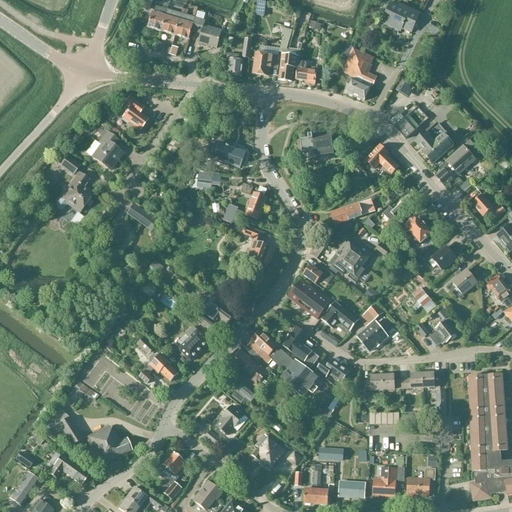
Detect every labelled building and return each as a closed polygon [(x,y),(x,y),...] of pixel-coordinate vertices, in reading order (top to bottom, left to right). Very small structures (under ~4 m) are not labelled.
[(146,0),(142,10),(148,13),(152,3),(146,0)] [(412,34),(421,13),(402,5),(400,8),(390,3),(381,24),(401,33),(402,30),(412,34)] [(162,32),(168,11),(155,7),(154,13),(152,13),(148,28),(162,32)] [(175,36),(181,14),(168,11),(162,32),(175,36)] [(191,31),(195,18),(181,14),(175,36),(189,40),(191,31)] [(205,22),(195,18),(191,31),(201,34),(198,44),(216,49),(222,31),(204,26),(205,22)] [(321,25),(311,22),(309,28),(319,31),(321,25)] [(252,40),(245,39),(242,58),(250,59),(252,40)] [(280,54),(282,54),(279,81),(292,82),(294,68),(297,68),(298,58),(299,58),(301,51),(289,49),(292,42),(285,40),(284,41),(283,41),(280,54)] [(176,43),(173,52),(179,55),(182,45),(176,43)] [(344,52),(350,55),(353,48),(347,45),(344,52)] [(377,77),(369,74),(372,67),(370,67),(374,59),(353,49),(343,73),(354,78),(347,93),(365,100),(371,86),(373,87),(377,77)] [(253,75),(268,77),(270,65),(272,65),(273,57),(256,54),(253,75)] [(242,78),(243,69),(244,62),(238,61),(239,56),(227,55),(225,68),(229,68),(228,76),(242,78)] [(323,71),(318,70),(318,68),(312,68),(311,71),(306,70),(306,65),(305,63),(299,62),(298,69),(297,69),(295,81),(310,83),(309,85),(315,85),(316,81),(321,82),(323,71)] [(124,96),(117,91),(113,97),(120,102),(124,96)] [(123,118),(140,131),(148,119),(139,113),(143,108),(130,98),(123,106),(129,110),(123,118)] [(400,114),(390,122),(405,140),(415,131),(400,114)] [(92,128),(94,129),(96,130),(100,124),(97,121),(92,128)] [(434,141),(426,132),(413,142),(422,152),(433,165),(455,147),(444,133),(434,141)] [(94,160),(108,169),(117,157),(119,159),(123,154),(114,147),(118,141),(107,133),(99,144),(104,147),(94,160)] [(331,138),(329,138),(329,134),(308,137),(308,138),(309,138),(309,139),(300,140),(302,153),(308,152),(309,159),(316,158),(315,154),(331,151),(331,147),(333,147),(331,138)] [(372,147),(364,139),(354,149),(362,157),(372,147)] [(181,145),(177,143),(173,140),(166,150),(174,155),(181,145)] [(470,141),(465,147),(447,162),(448,162),(439,170),(441,172),(436,177),(446,187),(453,181),(446,172),(452,167),(459,176),(477,161),(468,151),(474,146),(470,141)] [(245,154),(217,144),(215,148),(210,146),(205,159),(206,158),(218,163),(219,162),(240,170),(245,154)] [(380,145),(373,153),(365,161),(374,170),(380,164),(392,175),(399,168),(387,157),(389,154),(380,145)] [(67,156),(63,162),(59,167),(72,177),(81,166),(67,156)] [(509,167),(504,162),(488,176),(494,182),(509,167)] [(212,190),(213,175),(199,173),(199,176),(197,175),(191,189),(203,190),(203,189),(212,190)] [(65,192),(60,200),(55,206),(56,207),(60,210),(63,210),(66,205),(68,206),(68,205),(80,213),(93,195),(84,188),(89,182),(79,175),(66,193),(65,192)] [(479,192),(488,184),(484,179),(475,187),(479,192)] [(254,193),(250,205),(245,216),(258,221),(267,198),(264,197),(266,190),(260,188),(257,194),(254,193)] [(499,209),(496,205),(494,204),(491,207),(482,195),(471,205),(482,218),(491,211),(493,214),(492,216),(494,218),(496,221),(506,213),(501,208),(499,209)] [(391,224),(413,204),(408,198),(394,211),(390,207),(383,214),(391,224)] [(359,204),(344,209),(349,222),(363,217),(371,214),(376,212),(372,200),(359,204)] [(153,218),(134,204),(126,215),(145,228),(153,218)] [(238,208),(229,205),(223,221),(233,224),(238,208)] [(222,213),(221,206),(214,207),(216,218),(224,217),(224,212),(222,213)] [(349,222),(344,209),(330,214),(335,227),(349,222)] [(84,218),(77,213),(70,223),(77,228),(84,218)] [(511,214),(508,218),(511,223),(511,224),(499,235),(502,240),(501,242),(510,253),(511,251),(511,214)] [(394,226),(412,247),(415,250),(416,249),(422,255),(433,246),(427,239),(432,235),(417,218),(406,228),(400,221),(394,226)] [(250,258),(258,261),(257,263),(257,264),(258,266),(259,267),(260,267),(261,267),(262,267),(263,267),(263,266),(264,265),(265,264),(266,264),(272,249),(260,245),(263,235),(244,227),(241,234),(255,239),(250,250),(253,251),(250,258)] [(352,261),(359,251),(346,241),(339,251),(343,254),(352,261)] [(317,246),(315,249),(320,253),(325,246),(323,246),(318,244),(317,246)] [(390,251),(380,244),(376,250),(385,257),(390,251)] [(362,247),(359,251),(352,261),(362,268),(367,261),(369,262),(372,258),(370,257),(372,254),(362,247)] [(442,273),(458,260),(446,247),(431,259),(432,260),(428,264),(432,270),(437,266),(442,273)] [(345,271),(352,261),(343,254),(333,268),(342,275),(346,271),(345,271)] [(366,271),(362,268),(352,261),(345,271),(346,271),(350,274),(347,278),(357,285),(366,271)] [(303,276),(315,285),(320,279),(328,285),(334,277),(326,270),(323,274),(311,266),(303,276)] [(415,277),(408,269),(404,272),(411,280),(415,277)] [(455,282),(465,294),(477,284),(467,271),(455,282)] [(504,304),(508,310),(511,306),(511,295),(498,276),(487,284),(488,285),(485,287),(490,293),(493,291),(503,305),(504,304)] [(317,320),(324,311),(330,302),(301,281),(288,298),(317,320)] [(378,295),(371,288),(364,296),(372,302),(378,295)] [(431,302),(426,295),(420,288),(412,295),(423,309),(431,302)] [(235,315),(217,301),(212,298),(209,298),(204,305),(205,308),(201,313),(214,323),(217,318),(227,325),(235,315)] [(339,323),(350,332),(359,321),(336,302),(327,313),(327,314),(322,321),(333,330),(339,323)] [(366,312),(374,321),(383,314),(375,305),(366,312)] [(497,320),(504,313),(500,308),(496,313),(490,307),(486,311),(490,314),(488,316),(490,318),(493,316),(497,320)] [(221,330),(203,316),(198,323),(216,336),(221,330)] [(492,320),(488,316),(484,321),(487,325),(492,320)] [(456,335),(446,322),(436,330),(438,332),(430,338),(437,347),(445,341),(446,343),(456,335)] [(358,338),(369,352),(387,338),(376,323),(358,338)] [(430,334),(421,323),(415,329),(423,339),(430,334)] [(174,348),(189,363),(209,343),(193,328),(174,348)] [(308,337),(296,328),(283,347),(311,368),(319,358),(312,353),(304,347),(303,344),(308,337)] [(271,360),(285,373),(293,363),(277,347),(260,331),(251,341),(253,343),(249,347),(267,364),(271,360)] [(148,356),(155,348),(144,338),(137,346),(148,356)] [(249,381),(252,384),(257,389),(269,374),(241,350),(232,360),(252,377),(249,381)] [(170,363),(161,354),(158,357),(156,356),(153,355),(150,359),(149,362),(151,364),(150,366),(158,374),(160,373),(170,382),(178,374),(168,364),(170,363)] [(326,379),(329,374),(342,383),(349,372),(332,360),(329,365),(324,361),(315,372),(326,379)] [(293,363),(285,373),(279,380),(303,399),(319,379),(295,361),(293,363)] [(153,379),(145,371),(139,378),(146,385),(153,379)] [(434,373),(422,374),(423,389),(435,388),(440,388),(440,378),(435,378),(434,373)] [(423,389),(422,374),(410,375),(411,379),(403,380),(403,390),(423,389)] [(394,375),(382,376),(383,391),(403,390),(403,380),(395,380),(394,375)] [(469,376),(472,467),(472,472),(474,472),(474,475),(473,477),(473,479),(475,480),(475,483),(470,484),(473,502),(491,498),(490,495),(506,492),(507,495),(511,494),(511,461),(502,462),(501,452),(508,451),(502,375),(488,376),(469,376)] [(383,391),(382,376),(370,377),(371,382),(365,382),(366,392),(371,391),(371,392),(383,391)] [(87,389),(80,384),(78,383),(74,388),(63,404),(71,409),(83,394),(95,402),(98,397),(87,389)] [(242,383),(241,384),(236,391),(231,397),(242,406),(247,400),(251,403),(257,395),(242,383)] [(334,408),(344,394),(340,391),(330,405),(334,408)] [(446,391),(437,392),(438,415),(447,415),(446,391)] [(222,418),(223,419),(217,427),(227,436),(234,429),(238,432),(248,420),(233,406),(222,418)] [(82,440),(69,418),(57,407),(44,416),(47,422),(39,427),(44,435),(51,440),(57,436),(60,440),(65,437),(71,447),(82,440)] [(111,427),(86,438),(98,465),(131,451),(126,439),(119,443),(115,434),(114,434),(111,427)] [(222,441),(210,432),(205,439),(216,449),(222,441)] [(45,439),(38,433),(32,440),(40,446),(45,439)] [(255,446),(258,449),(252,456),(260,463),(261,462),(265,466),(267,464),(273,469),(280,460),(287,452),(268,436),(268,437),(264,435),(255,446)] [(235,439),(224,453),(229,458),(241,444),(235,439)] [(302,459),(295,452),(288,460),(296,467),(302,459)] [(27,460),(19,454),(15,460),(23,466),(27,460)] [(89,475),(61,454),(47,474),(56,480),(62,473),(81,486),(89,475)] [(162,466),(156,474),(170,486),(163,494),(171,501),(180,489),(173,483),(177,478),(175,476),(184,466),(181,464),(183,462),(173,454),(162,466)] [(404,458),(396,458),(396,467),(404,467),(404,458)] [(405,470),(395,469),(385,468),(384,480),(374,479),(373,496),(386,497),(386,499),(393,500),(393,497),(395,497),(395,482),(404,483),(405,470)] [(407,495),(429,497),(430,481),(435,481),(435,470),(426,469),(425,480),(408,479),(407,495)] [(40,481),(27,472),(8,499),(21,508),(40,481)] [(365,484),(340,482),(339,498),(364,500),(365,484)] [(207,483),(192,503),(203,511),(206,511),(221,494),(207,483)] [(133,489),(125,499),(139,509),(142,511),(148,503),(157,509),(157,508),(160,503),(144,491),(141,495),(133,489)] [(316,505),(317,490),(305,490),(304,504),(316,505)] [(328,506),(329,491),(317,490),(316,505),(328,506)] [(121,511),(136,511),(139,509),(125,499),(118,510),(121,511)] [(52,511),(53,511),(39,501),(31,511),(52,511)] [(242,511),(231,503),(223,511),(242,511)]
